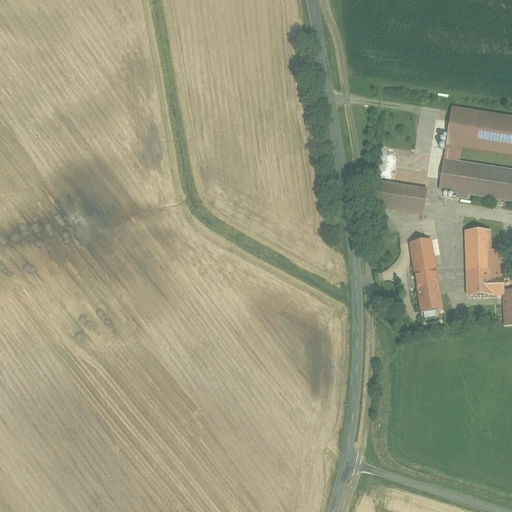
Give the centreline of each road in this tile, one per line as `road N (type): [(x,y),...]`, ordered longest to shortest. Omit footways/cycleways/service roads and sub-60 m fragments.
road 1 (tertiary): [(313,0),(355,278),(345,461)]
road 2 (residential): [(501,511),(345,461)]
